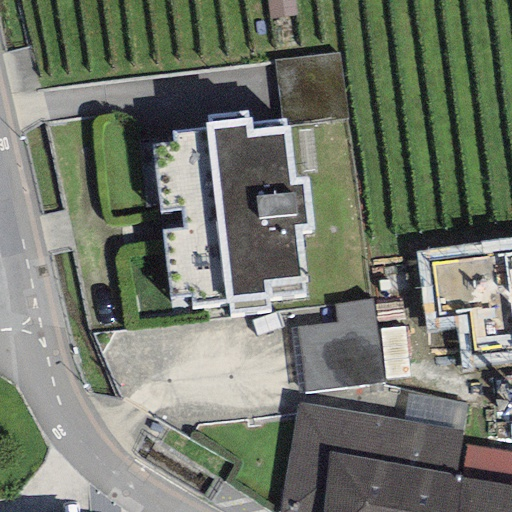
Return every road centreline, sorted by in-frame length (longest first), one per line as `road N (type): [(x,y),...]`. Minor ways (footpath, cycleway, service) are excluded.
road 1 (residential): [(32,328),(37,367),(75,438),(110,472),(175,511)]
road 2 (residential): [(0,148),(32,328)]
